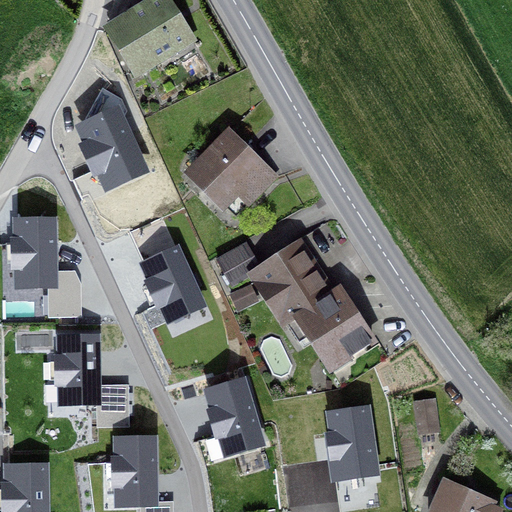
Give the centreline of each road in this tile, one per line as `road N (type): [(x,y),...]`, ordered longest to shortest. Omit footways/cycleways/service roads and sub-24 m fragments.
road 1 (tertiary): [(233,0),(412,297),(511,426)]
road 2 (residential): [(91,0),(0,193)]
